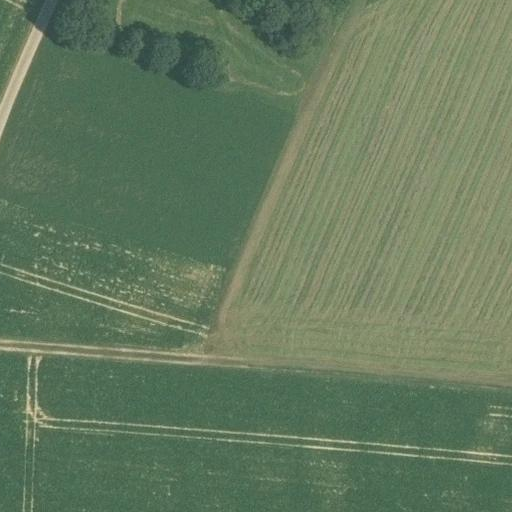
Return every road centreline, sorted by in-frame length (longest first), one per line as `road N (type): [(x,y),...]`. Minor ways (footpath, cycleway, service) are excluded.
road 1 (track): [(511,384),(0,345)]
road 2 (track): [(360,0),(318,75),(205,360)]
road 3 (track): [(0,127),(51,0)]
